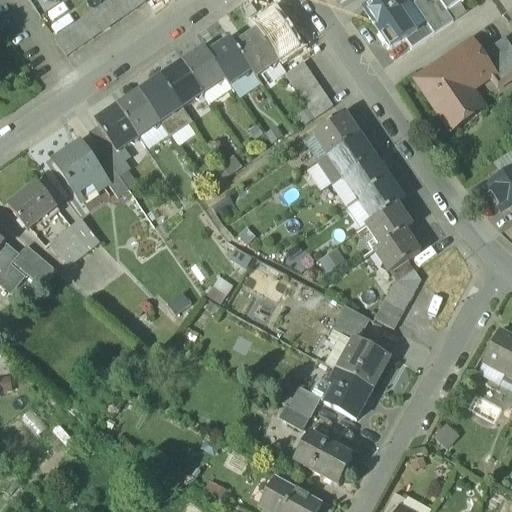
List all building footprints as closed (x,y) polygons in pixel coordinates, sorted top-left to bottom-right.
[(128,17),(116,0),(112,0),(107,4),(119,23),(128,17)] [(137,11),(129,0),(116,0),(128,17),(137,11)] [(143,0),(129,0),(137,11),(146,4),(143,0)] [(400,7),(395,0),(379,0),(363,11),(390,50),(405,40),(417,32),(416,31),(400,7)] [(414,5),(410,0),(400,7),(416,31),(427,23),(414,5)] [(437,0),(421,0),(414,5),(427,23),(434,35),(453,22),(447,14),(446,14),(437,0)] [(463,1),(463,0),(437,0),(446,14),(447,14),(463,1)] [(119,23),(107,4),(98,10),(111,29),(119,23)] [(98,10),(89,16),(102,35),(111,29),(98,10)] [(300,52),(274,14),(253,28),(257,33),(279,65),(300,52)] [(102,35),(89,16),(81,22),(93,41),(102,35)] [(93,41),(81,22),(72,28),(85,46),(93,41)] [(416,31),(417,32),(405,40),(412,50),(434,35),(427,23),(416,31)] [(85,46),(72,28),(63,33),(76,52),(85,46)] [(76,52),(63,33),(54,40),(67,59),(76,52)] [(279,65),(257,33),(235,49),(252,74),(256,80),(279,65)] [(511,79),(511,49),(505,39),(482,55),(495,74),(489,78),(498,90),(511,79)] [(230,42),(209,57),(226,81),(231,88),(252,74),(235,49),(230,42)] [(473,42),(419,80),(425,89),(423,90),(422,94),(442,122),(446,123),(447,122),(453,130),(484,109),(471,91),(489,78),(495,74),(482,55),(473,42)] [(209,57),(204,50),(182,65),(204,96),(226,81),(209,57)] [(182,65),(160,80),(182,111),(204,96),(182,65)] [(303,65),(284,77),(290,86),(309,74),(303,65)] [(309,74),(290,86),(296,95),(315,83),(309,74)] [(182,111),(160,80),(139,94),(161,126),(182,111)] [(315,83),(296,95),(302,103),(321,91),(315,83)] [(321,91),(302,103),(308,112),(327,100),(321,91)] [(139,94),(117,109),(139,140),(161,126),(139,94)] [(327,100),(308,112),(315,121),(333,109),(327,100)] [(139,140),(117,109),(96,124),(99,128),(118,155),(139,140)] [(345,115),(314,137),(329,159),(360,137),(345,115)] [(118,155),(99,128),(89,135),(107,162),(118,155)] [(360,137),(329,159),(343,181),(375,159),(360,137)] [(98,168),(85,149),(82,146),(71,152),(54,165),(70,188),(72,187),(82,204),(109,186),(110,185),(98,168)] [(343,181),(329,159),(319,165),(334,188),(343,181)] [(375,159),(343,181),(358,202),(389,180),(375,159)] [(129,193),(107,162),(98,168),(110,185),(109,186),(118,201),(129,193)] [(511,172),(487,190),(503,214),(511,207),(511,172)] [(389,180),(358,202),(373,225),(398,207),(404,203),(389,180)] [(56,210),(38,186),(9,209),(28,233),(47,217),(49,221),(58,214),(55,211),(56,210)] [(373,225),(367,229),(381,250),(406,233),(413,228),(398,207),(373,225)] [(100,246),(81,222),(71,230),(81,243),(59,260),(69,270),(100,246)] [(71,230),(49,247),(59,260),(81,243),(71,230)] [(381,250),(374,255),(390,277),(408,264),(422,255),(406,233),(381,250)] [(19,256),(5,244),(0,250),(0,269),(4,273),(0,277),(0,283),(13,295),(26,279),(11,265),(14,262),(19,256)] [(57,273),(27,248),(19,256),(14,262),(44,288),(57,273)] [(328,276),(347,263),(338,250),(319,262),(328,276)] [(408,264),(390,277),(395,285),(413,272),(408,264)] [(413,272),(395,285),(414,295),(421,284),(413,272)] [(221,278),(208,297),(221,305),(233,286),(221,278)] [(414,295),(395,285),(390,293),(409,304),(414,295)] [(232,308),(241,312),(250,292),(241,288),(232,308)] [(305,309),(321,311),(323,293),(307,292),(305,309)] [(409,304),(390,293),(385,302),(405,313),(409,304)] [(182,296),(167,306),(175,318),(190,308),(182,296)] [(405,313),(385,302),(380,312),(400,322),(405,313)] [(370,322),(345,308),(331,334),(352,346),(354,341),(358,343),(370,322)] [(400,322),(380,312),(374,322),(394,333),(400,322)] [(511,339),(501,334),(484,366),(506,377),(511,380),(511,339)] [(358,343),(354,341),(352,346),(337,373),(373,393),(390,361),(358,343)] [(506,377),(484,366),(478,377),(499,389),(506,377)] [(373,393),(337,373),(329,387),(334,390),(325,406),(356,423),(373,393)] [(320,402),(301,393),(291,411),(309,421),(320,402)] [(291,411),(286,409),(279,422),(302,434),(309,421),(291,411)] [(352,460),(309,436),(294,465),(339,489),(347,474),(345,473),(352,460)] [(318,511),(321,507),(279,483),(264,511),(318,511)] [(406,503),(395,497),(386,511),(400,511),(401,511),(402,511),(406,503)]
